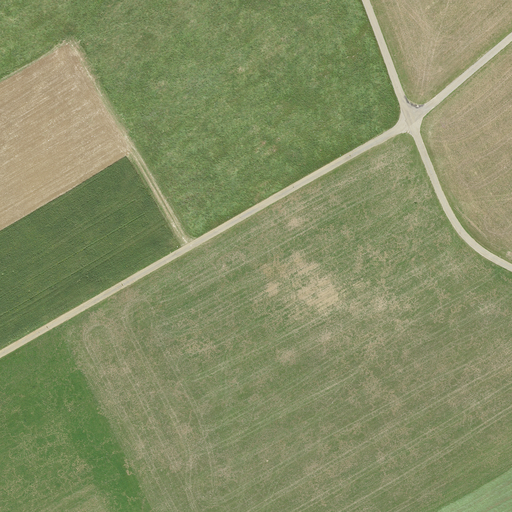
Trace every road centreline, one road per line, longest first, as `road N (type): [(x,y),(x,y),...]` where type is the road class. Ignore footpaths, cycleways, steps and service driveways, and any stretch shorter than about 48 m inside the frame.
road 1 (track): [(511,264),(461,229),(438,193),(411,118),(0,351)]
road 2 (track): [(366,0),(411,118),(511,35)]
